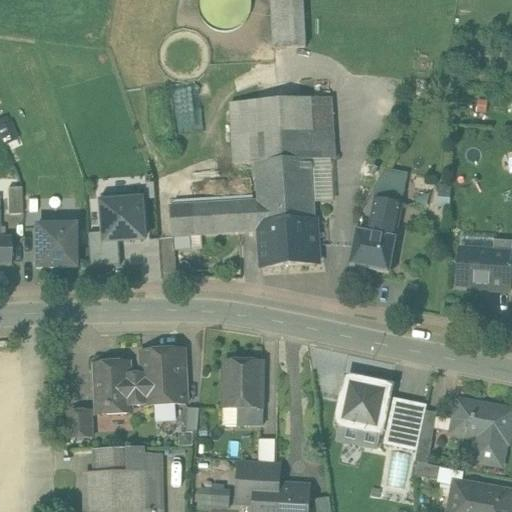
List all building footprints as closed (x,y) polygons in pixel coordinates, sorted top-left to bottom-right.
[(199,0),(200,0),(199,3),(199,7),(199,10),(199,13),(201,16),(203,21),(205,24),(207,26),(210,28),(213,30),(217,32),(222,33),(226,33),(231,32),(236,30),(240,28),(243,26),(245,23),(247,20),(249,16),(250,13),(251,10),(251,9),(251,6),(251,2),(250,0),(199,0)] [(303,0),(271,0),(272,9),(304,7),(303,0)] [(304,7),(272,9),(274,50),(306,49),(304,7)] [(177,95),(178,123),(199,123),(198,94),(177,95)] [(331,99),(231,104),(234,165),(256,164),(311,161),(308,134),(333,132),(331,99)] [(308,134),(311,161),(327,160),(336,160),(333,132),(308,134)] [(314,211),(331,210),(327,160),(311,161),(312,176),(314,211)] [(256,164),(258,202),(259,225),(292,223),(289,177),(312,176),(311,161),(256,164)] [(405,178),(386,168),(375,189),(393,199),(405,178)] [(314,211),(312,176),(289,177),(292,223),(315,221),(314,211)] [(22,189),(8,190),(9,216),(23,215),(22,189)] [(146,196),(99,198),(101,232),(89,232),(91,265),(120,264),(119,243),(148,242),(146,196)] [(253,196),(175,201),(175,207),(170,207),(173,238),(260,232),(259,225),(258,202),(253,202),(253,196)] [(375,200),(368,234),(357,233),(350,268),(389,275),(396,240),(403,205),(375,200)] [(24,202),(26,221),(38,220),(36,201),(24,202)] [(314,211),(315,221),(318,221),(318,227),(332,227),(331,210),(314,211)] [(292,223),(259,225),(260,232),(262,273),(321,270),(318,227),(318,221),(315,221),(292,223)] [(76,228),(35,228),(36,269),(77,268),(76,228)] [(0,266),(11,267),(10,239),(0,238),(0,266)] [(494,254),(461,251),(458,286),(495,288),(494,292),(509,293),(511,257),(511,242),(494,241),(494,254)] [(129,363),(95,365),(97,410),(111,409),(111,410),(111,415),(125,414),(125,415),(131,414),(131,407),(144,407),(144,408),(187,405),(184,351),(141,353),(142,374),(130,375),(129,363)] [(263,363),(225,363),(224,409),(262,410),(263,363)] [(3,413),(2,367),(0,366),(0,487),(7,488),(6,441),(16,441),(16,413),(3,413)] [(391,389),(348,379),(338,425),(381,435),(382,429),(389,430),(394,404),(388,402),(391,389)] [(425,408),(395,402),(394,404),(389,430),(386,445),(415,451),(423,412),(424,412),(425,408)] [(511,421),(511,412),(458,402),(453,434),(478,439),(474,461),(501,466),(505,443),(508,444),(511,421)] [(199,410),(188,409),(186,433),(197,434),(199,410)] [(91,412),(67,413),(69,439),(93,438),(91,412)] [(437,414),(424,412),(419,442),(432,444),(432,443),(437,414)] [(432,444),(419,442),(415,465),(418,466),(418,465),(428,466),(432,443),(432,444)] [(131,475),(130,450),(98,450),(99,476),(86,476),(86,511),(161,511),(162,511),(154,511),(144,511),(143,475),(131,475)] [(418,465),(418,466),(416,478),(439,482),(441,470),(442,468),(428,466),(418,465)] [(305,511),(307,490),(276,488),(278,468),(242,466),(239,503),(257,504),(256,511),(305,511)] [(441,470),(439,482),(456,485),(461,486),(463,474),(441,470)] [(511,494),(461,486),(456,485),(451,511),(509,511),(511,499),(511,494)] [(229,511),(230,492),(211,491),(210,511),(229,511)] [(319,498),(319,511),(331,511),(331,498),(319,498)]
